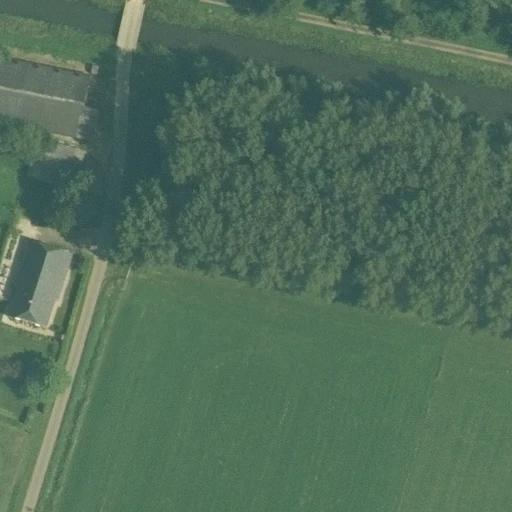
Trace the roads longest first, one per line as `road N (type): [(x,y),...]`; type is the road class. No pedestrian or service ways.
road 1 (unclassified): [(26,511),(112,212),(123,49),(135,0)]
road 2 (track): [(511,61),(209,0)]
